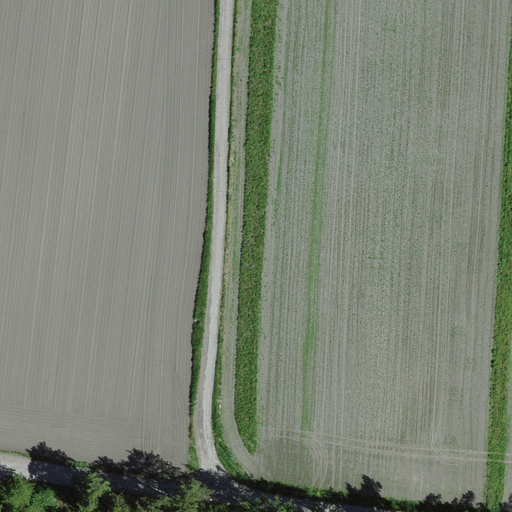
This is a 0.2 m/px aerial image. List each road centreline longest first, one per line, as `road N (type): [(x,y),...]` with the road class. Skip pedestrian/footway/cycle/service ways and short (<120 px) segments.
road 1 (track): [(224,493),(199,431),(225,0)]
road 2 (track): [(0,465),(224,493)]
